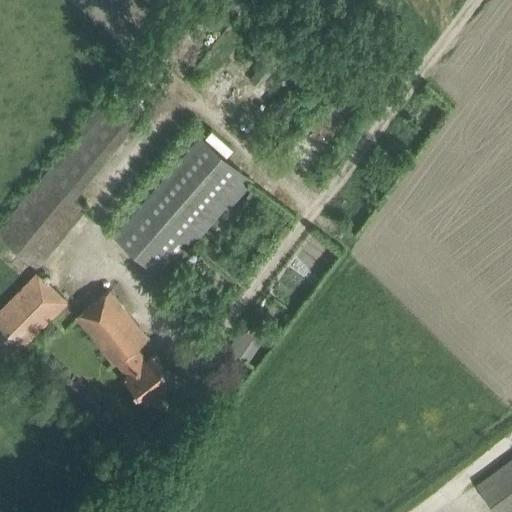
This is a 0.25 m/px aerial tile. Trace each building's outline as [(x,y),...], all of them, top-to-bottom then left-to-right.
[(318,36),(318,30),(318,24),(316,19),(313,14),(310,10),(305,6),(300,3),(295,2),(289,1),(283,2),(278,4),(273,6),(268,10),(265,15),(262,20),(261,25),(260,31),(261,37),(262,42),(265,47),(269,51),(273,55),(278,58),(284,59),(290,60),(295,59),(301,57),(306,54),(310,51),(314,46),(316,41),(318,36)] [(105,96),(0,230),(0,239),(39,270),(87,208),(68,194),(130,115),(105,96)] [(127,204),(107,227),(165,278),(253,178),(204,135),(136,213),(127,204)] [(34,275),(0,309),(0,348),(10,358),(63,304),(34,275)] [(135,346),(147,337),(108,289),(76,314),(114,363),(117,361),(127,374),(124,375),(146,402),(174,379),(153,352),(145,359),(135,346)] [(511,511),(511,458),(438,511),(511,511)]
